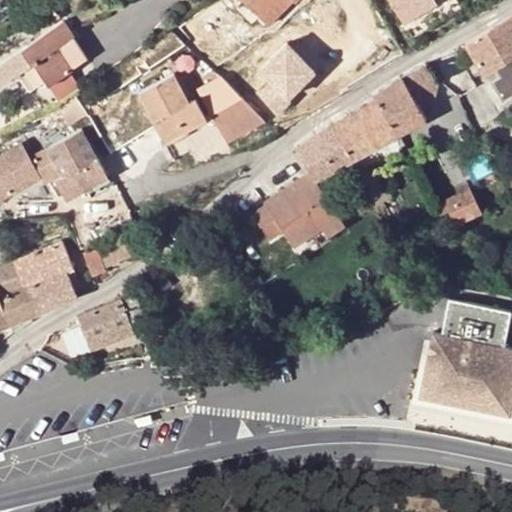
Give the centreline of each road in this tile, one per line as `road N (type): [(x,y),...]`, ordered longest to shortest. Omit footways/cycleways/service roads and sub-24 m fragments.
road 1 (residential): [(507,0),(409,57),(249,173),(201,220),(0,369)]
road 2 (secondary): [(511,473),(386,456),(266,456),(5,511)]
